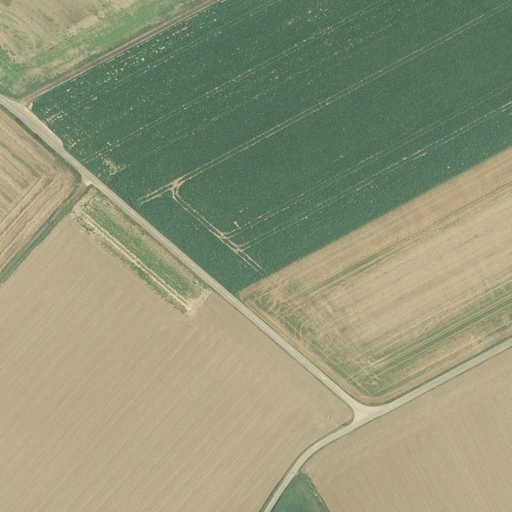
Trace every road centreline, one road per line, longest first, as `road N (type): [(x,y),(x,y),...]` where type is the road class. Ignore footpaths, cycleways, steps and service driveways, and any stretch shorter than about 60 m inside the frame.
road 1 (track): [(0,101),(368,418)]
road 2 (track): [(19,117),(238,0)]
road 3 (track): [(511,341),(368,418)]
road 4 (track): [(95,185),(0,290)]
road 5 (track): [(368,418),(293,468),(267,511)]
